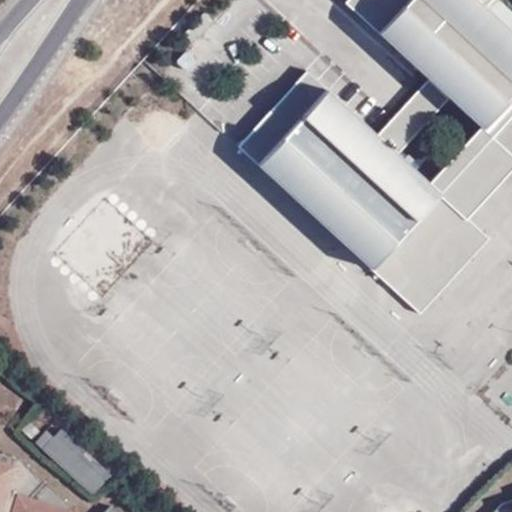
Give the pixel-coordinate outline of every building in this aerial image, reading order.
[(468,219),(441,193),(493,138),(511,116),(511,32),(481,3),(484,0),(348,0),(346,3),(429,80),(378,136),(307,71),(238,146),(420,314),(490,238),(468,219)] [(511,10),(500,0),(484,0),(481,3),(511,32),(511,10)] [(511,116),(493,138),(441,193),(468,219),(511,172),(511,116)] [(511,417),(511,367),(487,393),(511,417)] [(29,440),(32,437),(23,428),(27,424),(25,422),(18,429),(29,440)] [(36,432),(27,424),(23,428),(32,437),(36,432)] [(44,431),(35,440),(44,449),(60,432),(57,429),(50,437),(44,431)] [(44,449),(35,440),(33,443),(88,494),(106,475),(95,464),(90,459),(60,432),(44,449)] [(73,511),(17,459),(0,454),(0,511),(73,511)] [(511,511),(511,498),(495,505),(488,511),(511,511)]
